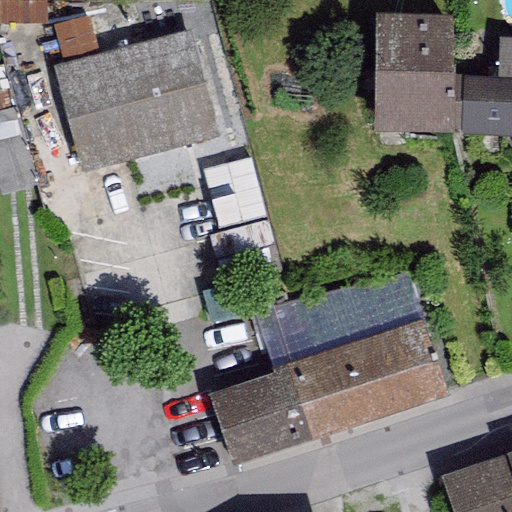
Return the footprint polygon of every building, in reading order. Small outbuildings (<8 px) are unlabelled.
[(451,15),(375,15),(374,132),(452,133),(452,136),(461,136),(462,77),(450,77),(451,15)] [(88,16),(53,26),(63,63),(98,54),(88,16)] [(63,63),(52,66),(80,175),(216,140),(188,31),(98,54),(63,63)] [(511,39),(500,39),(498,79),(462,77),(461,136),(511,137),(511,39)] [(14,108),(0,111),(0,196),(35,187),(14,108)] [(404,265),(254,315),(272,368),(422,319),(404,265)] [(448,397),(422,319),(272,368),(274,374),(209,395),(233,467),(448,397)] [(511,511),(511,451),(439,476),(451,511),(511,511)]
